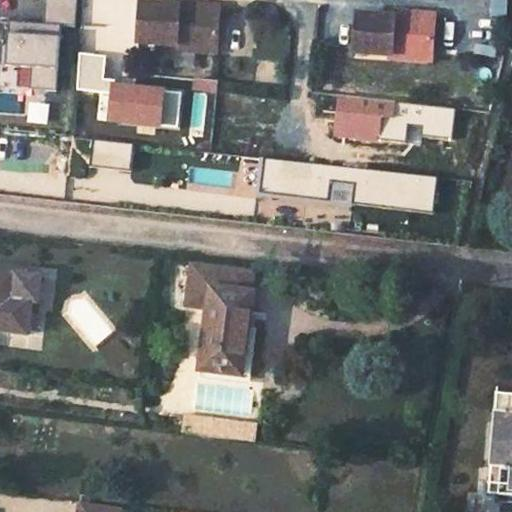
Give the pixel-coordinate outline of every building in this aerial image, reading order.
[(173,6),(139,4),(137,40),(171,43),(171,41),(211,43),(214,5),(173,3),(173,6)] [(380,52),(423,56),(426,16),(383,13),(383,16),(349,12),(347,53),(380,55),(380,52)] [(205,308),(198,365),(239,371),(250,274),(189,266),(182,305),(205,308)] [(0,331),(22,335),(27,303),(10,301),(14,280),(0,278),(0,331)] [(511,392),(492,390),(480,461),(493,462),(488,493),(511,496),(511,392)] [(182,429),(256,441),(258,423),(185,413),(182,429)]
